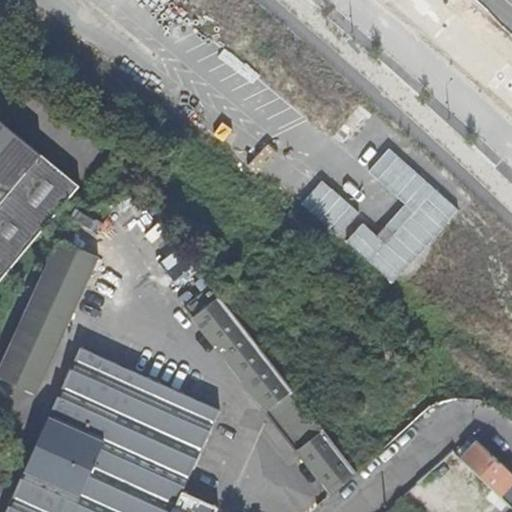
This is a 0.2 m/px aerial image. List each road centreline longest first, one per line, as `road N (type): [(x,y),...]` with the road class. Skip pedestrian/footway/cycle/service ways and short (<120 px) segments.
road 1 (unknown): [(285,0),(511,196)]
road 2 (tertiary): [(511,155),(332,0)]
road 3 (residential): [(345,511),(444,419),(491,423),(511,441)]
